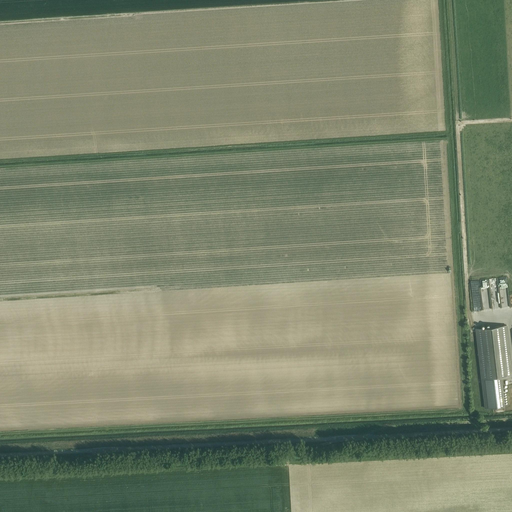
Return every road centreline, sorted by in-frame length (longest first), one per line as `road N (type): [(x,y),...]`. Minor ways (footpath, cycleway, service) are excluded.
road 1 (unclassified): [(0,454),(511,429)]
road 2 (track): [(470,318),(456,123),(511,119)]
